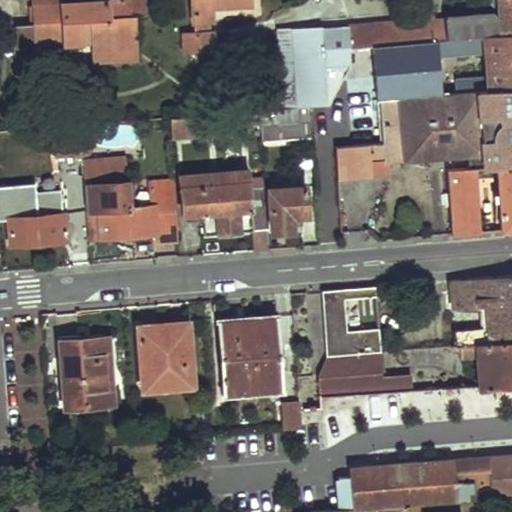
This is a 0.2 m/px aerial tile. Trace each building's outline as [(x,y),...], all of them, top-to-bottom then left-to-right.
[(112,33),(133,33),(132,0),(126,0),(125,0),(34,0),(36,30),(91,27),(111,26),(112,33)] [(250,0),(192,0),(195,34),(183,34),(184,52),(214,51),(212,10),(251,7),(250,0)] [(447,37),(511,30),(511,0),(496,0),(498,17),(489,12),(446,14),(447,37)] [(362,45),(447,37),(446,14),(361,22),(362,45)] [(348,46),(362,45),(361,22),(346,23),(347,26),(321,29),(324,64),(348,63),(348,46)] [(91,47),(134,44),(133,33),(112,33),(111,26),(91,27),(91,47)] [(321,29),(292,32),(292,34),(297,105),(308,104),(326,102),(324,64),(321,29)] [(447,93),(511,87),(511,30),(447,37),(362,45),(348,46),(348,63),(344,71),(349,145),(365,143),(378,142),(375,99),(378,98),(385,98),(439,93),(437,51),(447,51),(447,53),(477,51),(477,48),(483,48),(485,78),(452,80),(453,84),(447,85),(447,93)] [(282,106),(297,105),(292,34),(278,35),(282,106)] [(494,164),(511,162),(511,87),(447,93),(439,93),(385,98),(378,98),(381,142),(382,161),(386,161),(464,154),(480,153),(480,165),(494,164)] [(261,136),(310,132),(308,104),(297,105),(282,106),(259,108),(260,119),(261,136)] [(243,121),(260,119),(259,108),(167,115),(169,136),(201,134),(201,131),(237,128),(237,121),(243,121)] [(378,142),(365,143),(367,175),(387,173),(386,161),(382,161),(381,142),(378,142)] [(367,175),(365,143),(349,145),(333,146),(335,178),(367,175)] [(480,153),(464,154),(465,167),(472,166),(480,165),(480,153)] [(83,184),(121,182),(119,158),(81,160),(83,184)] [(498,229),(511,228),(511,162),(494,164),(498,229)] [(204,234),(251,230),(248,188),(246,165),(180,171),(183,219),(202,219),(204,234)] [(449,233),(477,231),(472,166),(465,167),(445,168),(449,233)] [(172,180),(152,181),(153,197),(173,195),(172,180)] [(98,236),(156,231),(154,206),(124,208),(121,182),(83,184),(85,211),(95,210),(98,236)] [(291,214),(305,212),(303,183),(268,187),(271,232),(291,230),(291,214)] [(253,251),(269,249),(265,186),(248,188),(251,230),(253,251)] [(9,244),(65,240),(62,213),(32,215),(29,191),(3,192),(9,244)] [(173,195),(153,197),(154,206),(156,231),(157,241),(177,240),(173,195)] [(478,342),(511,338),(511,273),(450,279),(452,305),(484,302),(484,306),(486,327),(455,329),(455,345),(478,342)] [(415,294),(433,293),(433,280),(414,282),(415,294)] [(376,286),(342,289),(343,299),(377,296),(376,286)] [(325,357),(382,352),(380,331),(348,334),(343,299),(342,289),(322,291),(325,357)] [(221,395),(279,392),(274,317),(216,321),(221,395)] [(142,384),(188,380),(184,321),(136,324),(142,384)] [(60,409),(112,403),(105,336),(55,341),(60,409)] [(482,387),(511,385),(511,338),(478,342),(481,381),(482,387)] [(318,374),(386,368),(383,352),(382,352),(325,357),(318,374)] [(395,389),(413,387),(412,374),(386,375),(386,368),(318,374),(320,396),(382,390),(395,389)] [(282,427),(300,426),(298,399),(280,400),(282,427)] [(409,503),(511,494),(511,454),(403,464),(352,468),(353,476),(329,478),(331,509),(409,503)] [(409,511),(409,503),(331,509),(296,511),(295,511),(409,511)]
